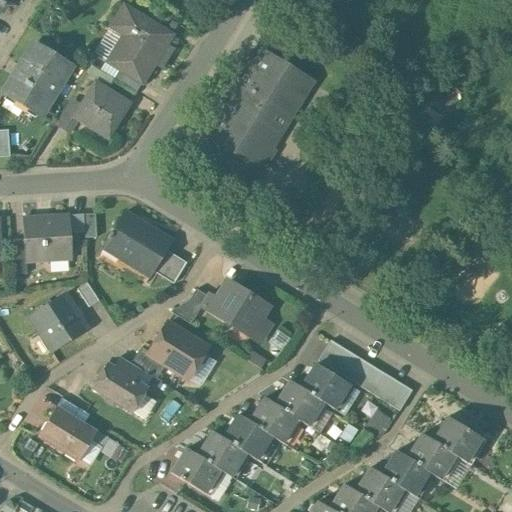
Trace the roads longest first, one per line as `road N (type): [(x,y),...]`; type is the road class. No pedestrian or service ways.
road 1 (residential): [(130,184),(511,415)]
road 2 (residential): [(130,184),(243,0)]
road 3 (residential): [(0,186),(130,184)]
